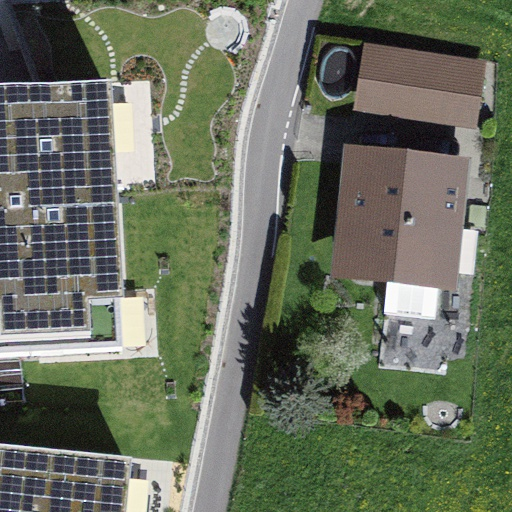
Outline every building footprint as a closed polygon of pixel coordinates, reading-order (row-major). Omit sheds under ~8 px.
[(100,28),(27,33),(31,91),(105,86),(100,28)] [(483,76),(369,58),(360,113),(475,132),(483,76)] [(105,91),(0,96),(0,357),(120,351),(105,91)] [(465,170),(358,158),(344,273),(452,285),(465,170)] [(119,511),(125,465),(0,452),(0,511),(119,511)]
